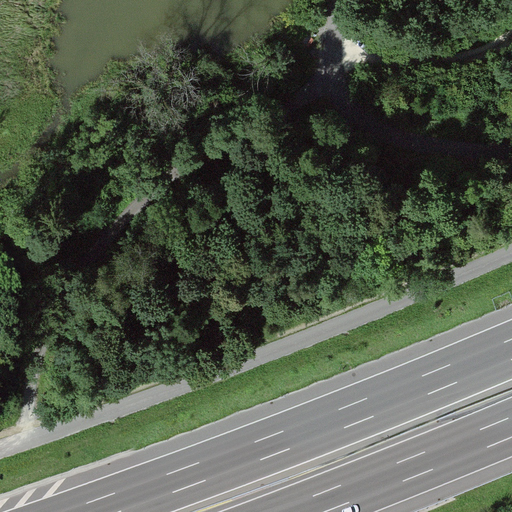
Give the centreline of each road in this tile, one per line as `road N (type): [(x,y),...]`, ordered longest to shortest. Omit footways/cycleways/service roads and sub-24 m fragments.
road 1 (unknown): [(511,236),(172,377),(0,435)]
road 2 (unclassified): [(0,448),(277,351),(511,251)]
road 3 (track): [(32,438),(27,423),(41,349),(76,282),(124,220),(166,182),(280,113),(331,68)]
road 4 (motorway): [(511,350),(90,511)]
road 5 (residential): [(338,0),(331,68),(341,102),(362,122),(400,140),(511,153)]
road 6 (motorway): [(306,511),(511,427)]
road 7 (track): [(511,36),(448,62),(382,60),(332,47)]
